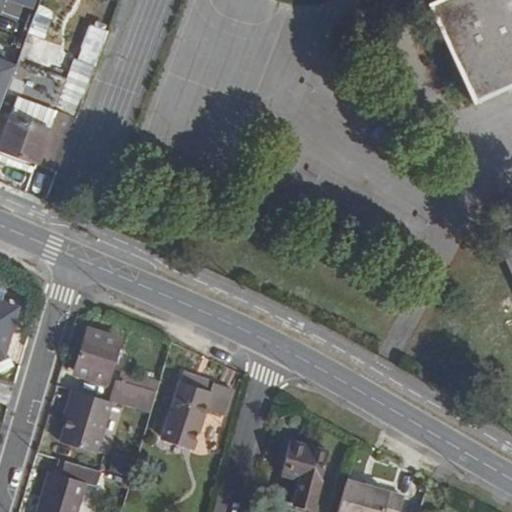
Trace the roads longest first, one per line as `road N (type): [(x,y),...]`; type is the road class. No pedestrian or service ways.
road 1 (tertiary): [(275,344),(511,478)]
road 2 (residential): [(76,257),(0,508)]
road 3 (tertiary): [(76,257),(275,344)]
road 4 (residential): [(226,511),(275,344)]
